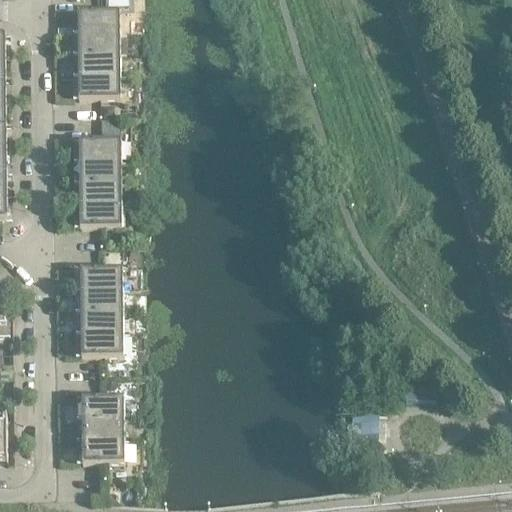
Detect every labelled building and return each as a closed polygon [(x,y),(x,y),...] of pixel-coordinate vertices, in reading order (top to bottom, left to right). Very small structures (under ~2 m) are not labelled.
[(120,38),(120,16),(78,16),(78,17),(73,17),(73,31),(73,39),(120,38)] [(121,60),(120,38),(73,39),(73,46),(73,60),(121,60)] [(121,81),(121,60),(73,60),(73,74),(74,74),(74,82),(121,81)] [(121,104),(121,81),(74,82),(74,90),(73,90),(73,104),(79,104),(79,105),(121,104)] [(122,167),(122,144),(74,145),(74,160),(75,160),(75,168),(122,167)] [(122,189),(122,167),(75,168),(75,175),(74,175),(74,189),(122,189)] [(122,210),(122,189),(74,189),(74,203),(75,203),(75,211),(122,210)] [(123,233),(122,210),(75,211),(75,218),(75,233),(123,233)] [(123,296),(123,273),(81,274),(75,274),(75,289),(76,289),(76,296),(123,296)] [(6,327),(6,291),(0,290),(0,340),(10,341),(10,327),(6,327)] [(123,317),(123,296),(76,296),(76,304),(75,304),(76,318),(123,317)] [(124,339),(123,317),(76,318),(76,332),(76,339),(124,339)] [(124,362),(124,339),(76,339),(76,347),(76,361),(82,361),(82,362),(100,362),(124,362)] [(436,406),(436,393),(406,392),(406,405),(436,406)] [(125,424),(124,402),(82,402),(82,403),(77,403),(77,418),(77,425),(125,424)] [(125,446),(125,424),(77,425),(78,447),(125,446)] [(379,443),(380,425),(353,425),(352,443),(379,443)] [(125,469),(125,446),(78,447),(78,454),(77,454),(77,469),(83,469),(125,469)]
